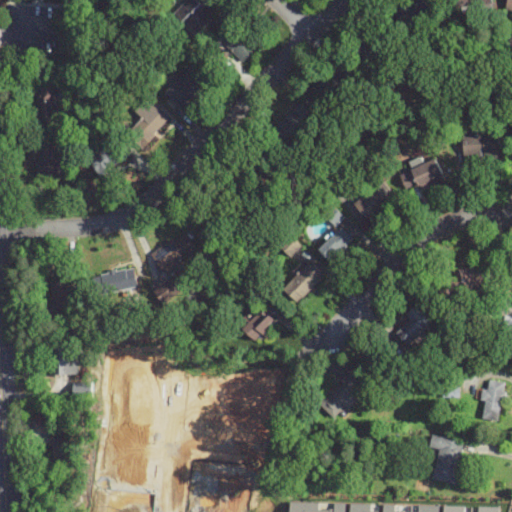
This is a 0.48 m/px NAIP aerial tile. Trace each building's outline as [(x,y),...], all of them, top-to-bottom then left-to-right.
[(186,0),(173,14),(197,36),(214,18),(194,0),(186,0)] [(437,14),(430,0),(417,0),(393,11),(402,29),(437,14)] [(462,0),(462,9),(492,9),(492,0),(462,0)] [(215,35),(242,62),(256,48),(229,21),(215,35)] [(362,63),(385,40),(372,28),(349,50),(362,63)] [(206,82),(190,66),(163,91),(179,108),(206,82)] [(314,91),(330,108),(356,84),(340,67),(314,91)] [(315,103),(331,86),(321,77),(306,94),(315,103)] [(56,123),(56,87),(38,87),(38,123),(56,123)] [(287,147),(315,119),(300,104),(272,132),(287,147)] [(142,147),(168,120),(154,106),(128,132),(142,147)] [(462,132),(462,159),(499,159),(499,132),(462,132)] [(127,161),(116,141),(85,157),(95,178),(127,161)] [(256,173),(276,154),(265,142),(245,161),(256,173)] [(53,148),(36,147),(35,172),(52,172),(53,148)] [(445,177),(436,158),(399,175),(408,194),(445,177)] [(364,221),(396,199),(384,181),(352,203),(364,221)] [(206,210),(221,224),(244,199),(229,185),(206,210)] [(332,225),(341,216),(328,204),(319,214),(332,225)] [(318,249),(332,266),(357,243),(342,227),(318,249)] [(166,274),(196,249),(182,232),(152,257),(166,274)] [(282,289),(297,303),(324,276),(310,261),(282,289)] [(478,265),(440,281),(448,298),(485,282),(478,265)] [(95,297),(138,287),(134,267),(91,277),(95,297)] [(50,283),(50,315),(69,315),(69,283),(50,283)] [(121,290),(126,307),(138,303),(133,286),(121,290)] [(254,342),(275,321),(268,315),(273,310),(265,302),(239,327),(254,342)] [(405,315),(409,319),(395,333),(408,346),(434,319),(417,303),(405,315)] [(511,317),(505,315),(495,343),(511,349),(511,317)] [(50,347),(50,375),(77,375),(77,352),(70,352),(70,347),(50,347)] [(318,403),(336,420),(369,384),(352,367),(318,403)] [(505,386),(489,383),(482,418),(497,421),(505,386)] [(52,462),(80,462),(80,435),(52,435),(52,462)] [(465,443),(432,435),(429,447),(439,449),(433,479),(456,485),(465,443)]
